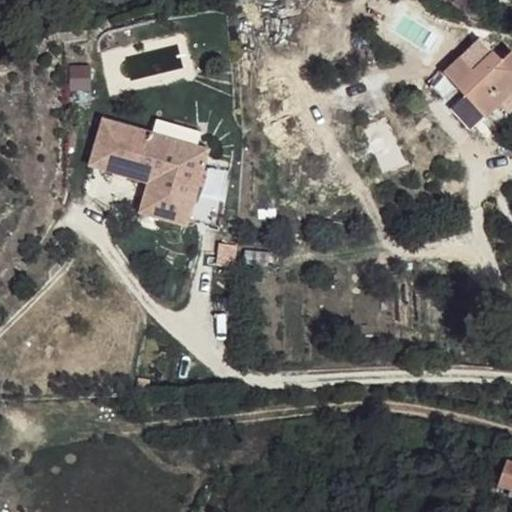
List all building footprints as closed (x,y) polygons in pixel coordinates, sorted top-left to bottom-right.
[(483,117),(500,102),(482,81),(496,69),(489,61),(495,55),(494,53),(473,71),(461,58),(444,73),(483,117)] [(482,81),(500,102),(511,90),(511,56),(503,64),(495,55),(489,61),(496,69),(482,81)] [(511,90),(500,102),(511,114),(511,90)] [(165,185),(153,221),(185,231),(205,169),(167,157),(172,144),(103,123),(91,161),(165,185)] [(167,157),(205,169),(209,156),(172,144),(167,157)] [(148,187),(139,217),(153,221),(165,185),(91,161),(89,169),(148,187)] [(511,488),(511,459),(508,458),(499,485),(511,488)]
